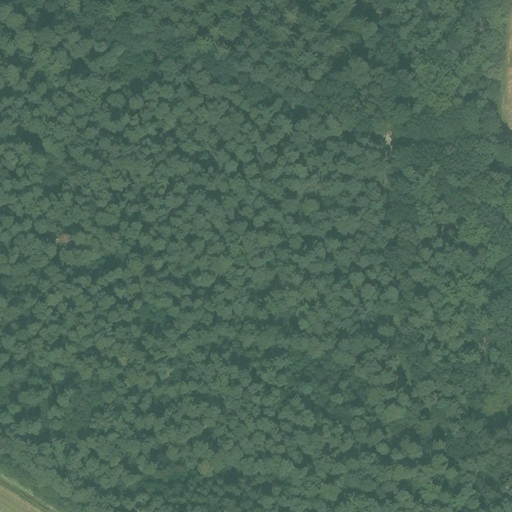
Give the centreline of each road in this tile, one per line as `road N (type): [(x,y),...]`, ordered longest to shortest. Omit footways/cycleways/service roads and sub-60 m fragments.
road 1 (unclassified): [(511,139),(395,145),(43,0)]
road 2 (track): [(368,136),(362,0)]
